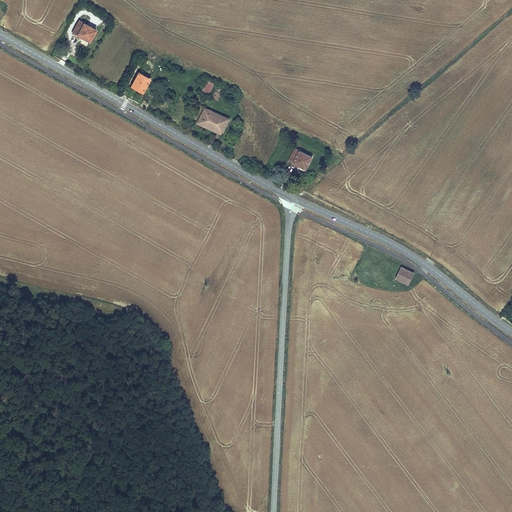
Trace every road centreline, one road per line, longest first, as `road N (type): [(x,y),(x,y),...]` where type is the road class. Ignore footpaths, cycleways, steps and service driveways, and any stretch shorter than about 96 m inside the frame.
road 1 (tertiary): [(295,199),(0,34)]
road 2 (unclassified): [(273,511),(295,199)]
road 3 (tertiary): [(511,331),(409,254),(295,199)]
